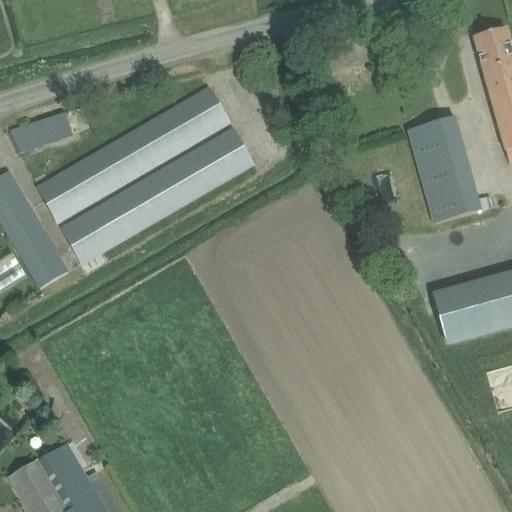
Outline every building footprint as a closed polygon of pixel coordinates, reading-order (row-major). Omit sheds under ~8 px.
[(511,163),(511,52),(506,31),(474,39),(479,59),(508,164),(511,163)] [(37,190),(47,208),(57,224),(229,123),(210,90),(37,190)] [(16,152),(71,139),(66,115),(10,127),(16,152)] [(408,132),(413,152),(434,225),(481,212),(455,119),(408,132)] [(80,265),(253,164),(233,130),(60,230),(80,265)] [(0,178),(0,222),(40,288),(67,272),(19,191),(8,174),(0,178)] [(511,271),(425,293),(438,347),(511,328),(511,271)] [(104,511),(67,447),(37,464),(27,469),(10,480),(29,511),(104,511)]
